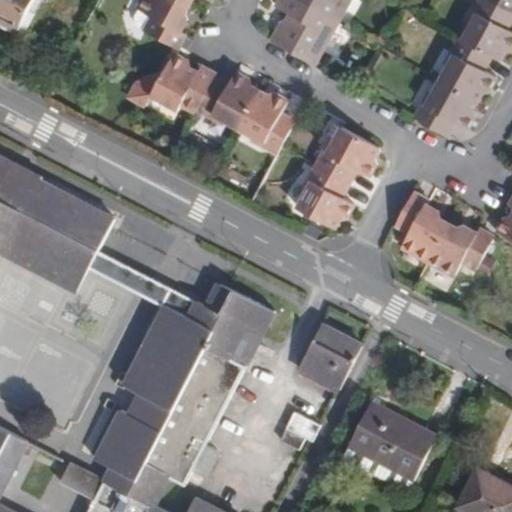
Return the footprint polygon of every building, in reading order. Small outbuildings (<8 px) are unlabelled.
[(0,0),(0,17),(21,29),(37,0),(0,0)] [(138,0),(135,6),(136,7),(150,14),(141,29),(174,48),(183,33),(178,31),(185,18),(180,14),(188,0),(138,0)] [(277,0),(273,8),(287,17),(282,27),(277,25),(267,42),(270,45),(311,68),(349,0),(277,0)] [(451,59),(423,109),(420,107),(412,122),(442,138),(449,124),(460,131),(470,114),(468,113),(480,91),(482,92),(491,76),(481,71),(487,61),(493,65),(502,49),(506,52),(511,42),(511,35),(505,32),(511,19),(511,0),(480,0),(472,16),(475,18),(460,43),(457,41),(448,58),(451,59)] [(141,29),(150,14),(136,7),(132,14),(133,24),(141,29)] [(168,59),(155,81),(146,74),(131,83),(123,98),(139,107),(145,99),(171,114),(174,111),(188,120),(189,117),(205,126),(208,122),(256,149),(254,152),(270,162),(290,127),(275,120),(282,108),(268,101),(265,105),(253,98),(240,91),(242,86),(228,79),(223,91),(208,83),(200,76),(198,82),(181,73),(184,67),(168,59)] [(363,77),(354,72),(350,78),(360,84),(363,77)] [(340,202),(355,175),(366,181),(373,167),(369,165),(377,151),(337,130),(323,156),(318,153),(303,183),(308,184),(293,211),(330,233),(331,233),(339,220),(345,223),(353,208),(340,202)] [(0,205),(95,256),(111,227),(31,184),(25,196),(6,185),(12,174),(15,170),(0,162),(0,205)] [(511,170),(511,172),(511,198),(506,207),(511,210),(511,211),(505,224),(501,222),(494,235),(511,245),(511,170)] [(25,196),(31,184),(12,174),(6,185),(25,196)] [(396,249),(451,279),(458,266),(472,274),(474,269),(481,256),(490,239),(476,231),(474,235),(463,229),(460,234),(432,219),(434,213),(423,207),(425,204),(408,195),(390,228),(398,233),(404,236),(396,249)] [(95,256),(0,205),(0,258),(74,297),(88,271),(167,312),(189,325),(197,310),(95,256)] [(396,249),(404,236),(398,233),(391,246),(396,249)] [(492,263),(481,256),(474,269),(484,275),(492,263)] [(231,361),(248,329),(264,337),(274,317),(219,288),(205,314),(197,310),(189,325),(167,312),(125,390),(141,398),(128,422),(122,419),(97,466),(110,473),(101,489),(68,472),(57,492),(92,510),(91,511),(0,511),(0,495),(24,450),(0,437),(0,511),(201,511),(192,507),(189,511),(152,511),(170,479),(185,486),(247,369),(231,361)] [(338,396),(362,349),(321,328),(297,374),(338,396)] [(247,369),(264,337),(248,329),(231,361),(247,369)] [(413,485),(438,437),(373,403),(348,451),(413,485)] [(96,454),(118,412),(108,406),(86,448),(96,454)] [(290,427),(316,440),(324,423),(298,411),(290,427)] [(474,511),(511,511),(511,482),(480,465),(460,505),(474,511)]
